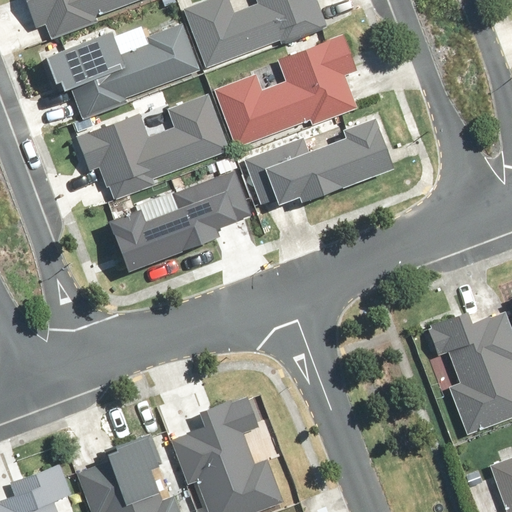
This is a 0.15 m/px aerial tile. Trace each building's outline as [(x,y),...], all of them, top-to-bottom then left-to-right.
[(29,0),(40,30),(52,26),(57,41),(105,20),(103,14),(145,0),(29,0)] [(233,0),(220,0),(191,10),(211,68),(331,28),(321,0),(265,0),(267,4),(238,13),(233,0)] [(123,32),(56,59),(67,84),(72,82),(89,122),(210,73),(189,24),(153,39),(156,46),(132,55),(123,32)] [(262,75),(222,90),(241,144),(320,117),(323,125),(363,111),(351,75),(362,71),(349,35),(284,62),(291,80),(267,88),(262,75)] [(108,167),(121,200),(162,185),(160,180),(234,151),(214,97),(174,112),(180,128),(153,139),(144,115),(83,137),(96,172),(108,167)] [(328,132),(251,162),(268,205),(285,198),(289,207),(310,199),(311,203),(405,169),(385,118),(352,131),(354,137),(333,146),(328,132)] [(196,252),(233,239),(230,229),(259,219),(243,171),(180,193),(186,210),(155,220),(152,211),(122,222),(137,267),(194,247),(196,252)] [(482,310),(479,301),(462,307),(465,316),(437,326),(444,347),(454,343),(466,375),(456,379),(473,428),(511,413),(511,310),(497,316),(493,306),(482,310)] [(264,425),(255,396),(208,412),(214,428),(181,439),(197,485),(207,482),(216,511),(267,511),(291,504),(276,459),(261,464),(249,430),(264,425)] [(147,438),(90,460),(109,507),(103,510),(103,511),(183,511),(174,489),(160,494),(147,462),(155,459),(147,438)] [(511,501),(497,507),(499,511),(511,511),(511,452),(498,457),(511,497),(511,501)] [(20,484),(25,497),(0,506),(0,511),(63,511),(60,504),(79,496),(67,465),(20,484)]
